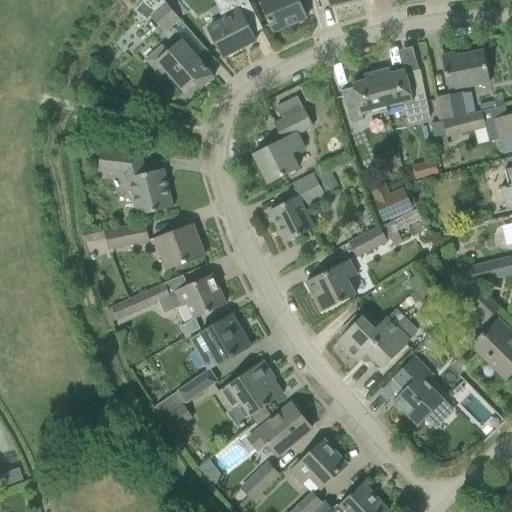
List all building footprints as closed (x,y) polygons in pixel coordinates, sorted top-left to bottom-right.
[(148,16),(164,34),(180,20),(162,0),(142,0),(134,11),(142,21),(148,16)] [(214,0),(223,17),(222,17),(224,21),(208,30),(223,58),(255,41),(241,14),(251,9),(246,0),(214,0)] [(266,14),(274,33),(306,19),(298,0),(263,0),(260,1),(266,14)] [(213,77),(200,62),(181,40),(167,52),(162,46),(145,60),(159,77),(165,72),(170,77),(183,92),(194,83),(199,89),(213,77)] [(441,56),(445,76),(448,91),(470,86),(489,83),(483,51),(454,57),(454,54),(441,56)] [(387,70),(377,73),(386,109),(404,104),(408,123),(430,119),(427,105),(428,105),(420,71),(405,75),(404,71),(389,75),(387,70)] [(386,109),(377,73),(366,75),(368,81),(352,85),(353,88),(340,92),(349,125),(362,122),(360,116),(386,109)] [(438,98),(442,121),(466,116),(461,93),(438,98)] [(253,156),(267,184),(285,175),(298,169),(291,154),(303,148),(297,135),(312,128),(303,110),(274,124),(283,140),(253,156)] [(443,123),(446,138),(485,128),(481,113),(443,123)] [(511,135),(511,116),(495,121),(499,139),(511,135)] [(101,150),(98,169),(98,172),(123,175),(127,193),(131,192),(137,217),(153,213),(173,208),(163,169),(145,174),(141,155),(101,150)] [(340,189),(332,174),(355,162),(351,155),(313,175),(325,197),(340,189)] [(511,209),(511,168),(504,170),(508,186),(500,188),(506,211),(511,209)] [(302,181),(284,190),(289,201),(269,211),(285,243),(314,229),(304,208),(325,197),(313,175),(302,181)] [(411,209),(403,190),(374,203),(382,221),(411,209)] [(104,232),(109,250),(149,242),(145,224),(104,232)] [(158,251),(165,248),(172,268),(204,256),(193,225),(154,240),(158,251)] [(349,244),(356,258),(387,242),(380,228),(349,244)] [(450,289),(511,274),(511,266),(510,259),(471,268),(472,270),(445,277),(450,289)] [(356,276),(349,261),(323,274),(305,283),(321,313),(339,304),(355,296),(347,281),(356,276)] [(422,272),(407,280),(414,291),(429,282),(422,272)] [(174,293),(178,300),(184,297),(194,319),(225,305),(212,275),(193,284),(174,293)] [(420,302),(435,293),(429,282),(414,291),(420,302)] [(169,298),(164,285),(112,308),(117,321),(169,298)] [(499,308),(479,288),(466,301),(486,320),(499,308)] [(177,392),(185,405),(219,383),(210,370),(250,347),(232,315),(189,340),(208,371),(177,392)] [(338,342),(351,354),(374,330),(362,318),(360,320),(355,316),(340,331),(344,336),(338,342)] [(374,330),(351,354),(358,362),(366,353),(382,368),(409,341),(386,319),(374,330)] [(511,335),(509,338),(495,324),(472,346),(505,379),(511,371),(511,335)] [(392,402),(417,428),(444,401),(430,387),(425,382),(433,375),(414,357),(406,365),(392,379),(403,391),(392,402)] [(451,368),(459,376),(466,368),(459,361),(451,368)] [(230,411),(240,404),(250,418),(266,406),(282,395),(260,363),(244,374),(218,392),(230,411)] [(257,451),(266,443),(277,457),(296,442),(311,429),(291,404),(257,432),(248,440),(257,451)] [(309,477),(321,489),(346,466),(323,442),(291,471),(302,484),(309,477)] [(268,464),(242,489),(252,500),(279,476),(268,464)] [(342,511),(387,511),(388,511),(362,484),(348,497),(338,507),(342,511)] [(313,511),(322,504),(312,494),(292,511),(313,511)] [(313,511),(334,511),(325,502),(322,505),(322,504),(313,511)]
